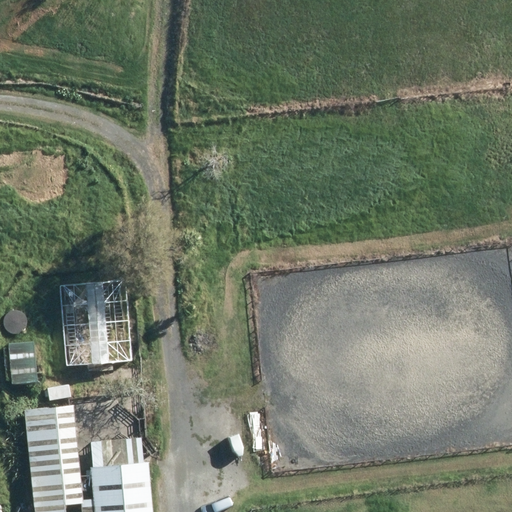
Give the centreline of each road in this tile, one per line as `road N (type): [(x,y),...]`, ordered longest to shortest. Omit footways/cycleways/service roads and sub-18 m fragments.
road 1 (track): [(174,511),(158,178),(169,0)]
road 2 (track): [(0,108),(50,110),(126,133),(158,178)]
